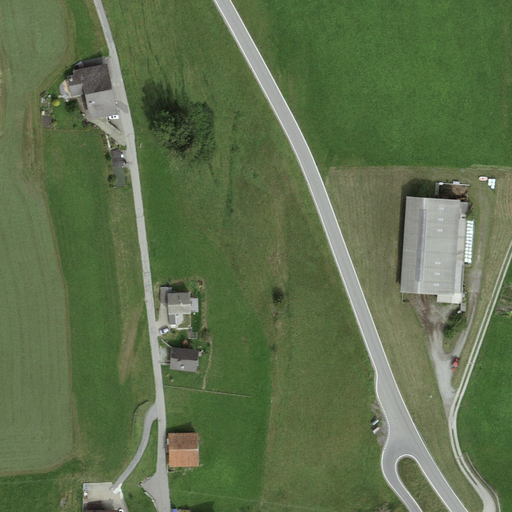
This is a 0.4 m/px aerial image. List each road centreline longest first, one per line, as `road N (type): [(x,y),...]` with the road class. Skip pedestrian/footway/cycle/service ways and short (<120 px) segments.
road 1 (unclassified): [(166,511),(139,219),(113,51),(94,0)]
road 2 (tertiary): [(405,429),(302,162),(221,0)]
road 3 (track): [(487,511),(491,499),(452,428),(511,263)]
